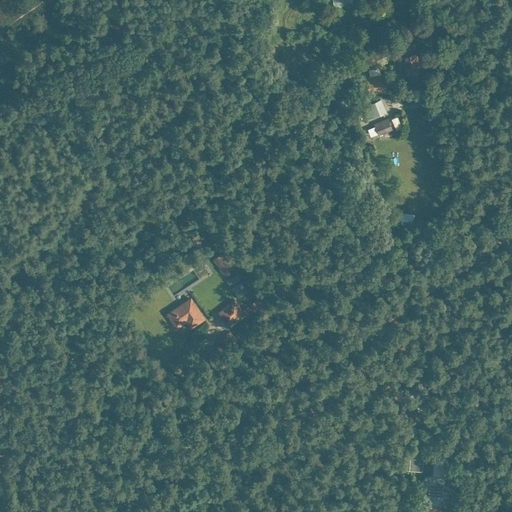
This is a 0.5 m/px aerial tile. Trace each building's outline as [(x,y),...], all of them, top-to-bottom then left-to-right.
[(372,5),(366,8),(369,14),(375,11),(372,5)] [(407,75),(410,74),(420,72),(414,42),(402,45),(407,75)] [(363,65),(365,70),(379,66),(376,60),(385,56),(388,54),(385,47),(370,54),(373,61),(363,65)] [(383,74),(364,76),(366,93),(386,90),(383,74)] [(367,120),(387,112),(381,98),(362,107),(367,120)] [(392,131),(388,118),(374,123),(379,135),(392,131)] [(215,252),(211,247),(206,250),(210,255),(215,252)] [(233,270),(222,253),(214,258),(225,276),(233,270)] [(234,277),(239,285),(250,278),(245,270),(234,277)] [(177,327),(186,321),(191,327),(204,318),(198,310),(190,297),(167,313),(177,327)] [(243,310),(235,300),(218,312),(228,323),(243,312),(246,316),(253,311),(248,306),(243,310)] [(425,387),(410,395),(418,410),(434,402),(425,387)] [(424,450),(411,449),(410,461),(404,460),(403,469),(421,471),(424,450)] [(428,496),(439,497),(439,503),(443,503),(447,500),(448,490),(443,490),(444,476),(442,476),(443,460),(445,460),(446,453),(429,451),(429,459),(433,459),(432,476),(431,475),(428,475),(425,477),(423,479),(422,483),(423,486),(425,488),(428,490),(428,496)]
